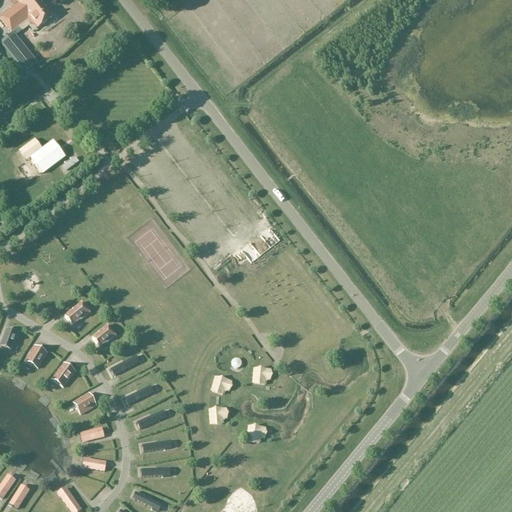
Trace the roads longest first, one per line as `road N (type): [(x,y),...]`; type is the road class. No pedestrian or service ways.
road 1 (unclassified): [(396,349),(122,0)]
road 2 (tertiary): [(311,511),(414,386)]
road 3 (tertiary): [(428,369),(511,269)]
